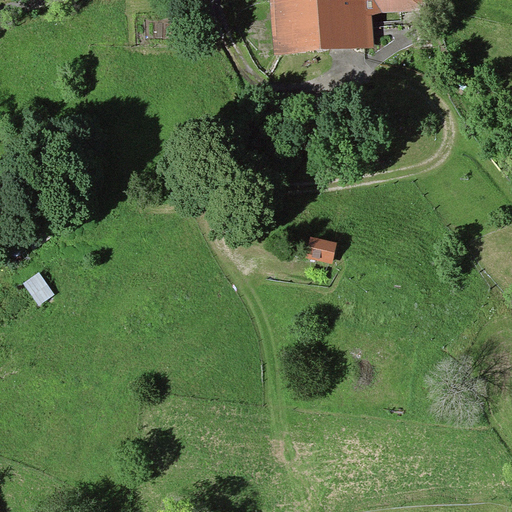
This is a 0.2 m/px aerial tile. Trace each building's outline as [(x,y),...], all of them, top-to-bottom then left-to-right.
[(271,0),(276,52),(363,46),(360,0),(395,0),(397,12),(419,10),(417,0),(271,0)] [(194,45),(206,42),(204,31),(192,33),(194,45)] [(318,127),(343,122),(340,111),(316,116),(318,127)] [(36,224),(29,214),(17,222),(24,233),(36,224)] [(331,248),(309,243),(306,258),(328,263),(331,248)]
